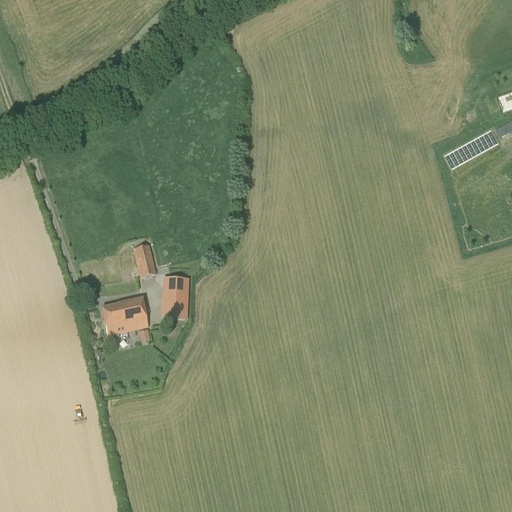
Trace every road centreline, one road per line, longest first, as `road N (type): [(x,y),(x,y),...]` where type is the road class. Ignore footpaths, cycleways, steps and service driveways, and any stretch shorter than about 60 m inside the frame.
road 1 (unclassified): [(0,156),(75,121),(205,19),(243,0)]
road 2 (unknown): [(29,144),(80,291),(152,295)]
